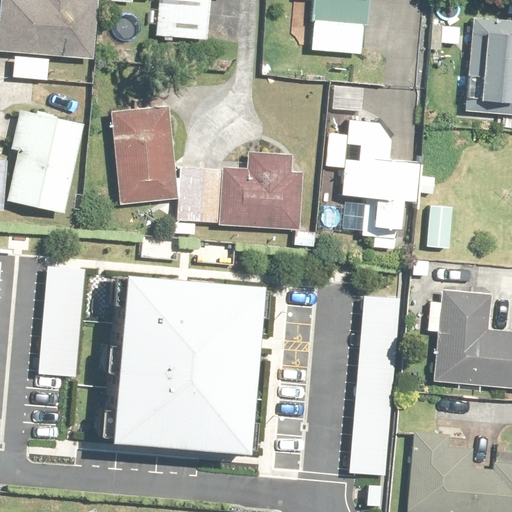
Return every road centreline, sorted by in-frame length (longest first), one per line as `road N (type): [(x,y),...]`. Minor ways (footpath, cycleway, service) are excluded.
road 1 (residential): [(11,471),(303,500)]
road 2 (residential): [(330,291),(313,482),(303,500)]
road 3 (residential): [(26,261),(11,471)]
